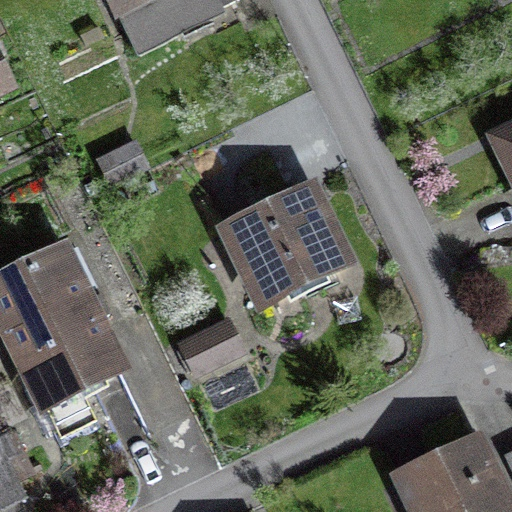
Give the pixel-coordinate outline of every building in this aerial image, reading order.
[(212,0),(108,0),(141,63),(223,22),(212,0)] [(0,63),(0,116),(21,105),(0,63)] [(511,140),(495,149),(511,184),(511,140)] [(353,269),(315,190),(217,237),(262,311),(353,269)] [(66,261),(0,291),(0,346),(37,425),(127,382),(66,261)] [(239,348),(217,358),(233,390),(280,368),(248,303),(223,316),(239,348)] [(477,444),(401,481),(416,511),(509,511),(510,511),(477,444)] [(0,450),(0,510),(24,498),(0,450)]
